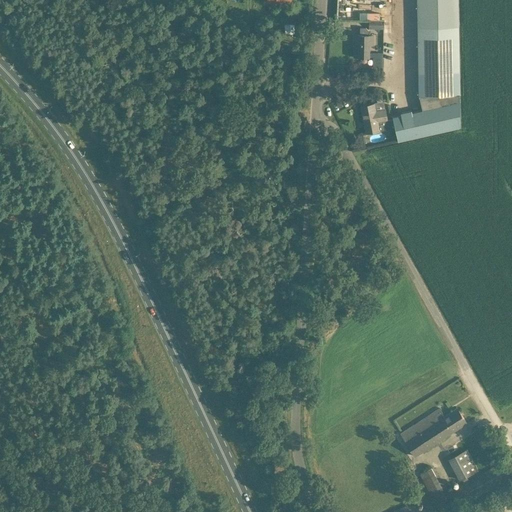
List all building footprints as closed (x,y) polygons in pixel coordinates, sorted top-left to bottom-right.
[(383,28),(383,20),(381,20),(370,20),(369,28),(383,28)] [(459,25),(418,26),(419,95),(422,110),(412,112),(412,110),(401,113),(401,114),(393,116),(398,140),(460,127),(459,25)] [(354,49),(354,57),(364,57),(369,57),(375,57),(375,52),(373,52),(373,35),(369,35),(369,30),(366,27),(360,27),(360,35),(356,35),(356,49),(354,49)] [(386,109),(375,111),(374,103),(361,106),(366,133),(380,130),(378,120),(387,119),(386,109)] [(434,332),(424,339),(432,350),(442,343),(434,332)] [(417,362),(414,356),(411,358),(409,356),(371,379),(376,387),(417,362)] [(466,423),(457,408),(442,417),(437,410),(399,435),(414,457),(466,423)] [(431,467),(419,474),(428,490),(440,484),(431,467)] [(464,483),(449,491),(457,506),(491,487),(503,481),(495,467),(484,473),(469,481),(467,477),(462,480),(464,483)] [(420,511),(416,502),(394,511),(420,511)]
